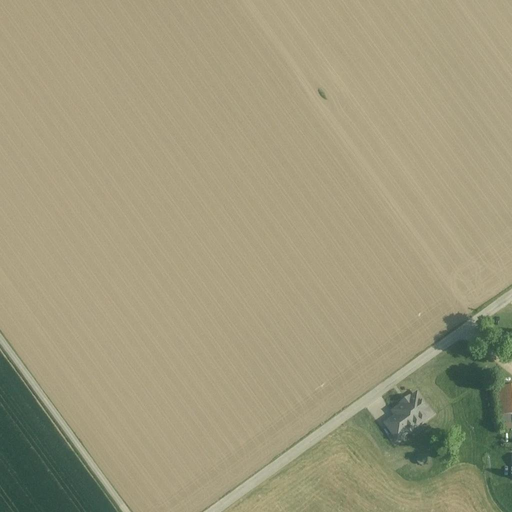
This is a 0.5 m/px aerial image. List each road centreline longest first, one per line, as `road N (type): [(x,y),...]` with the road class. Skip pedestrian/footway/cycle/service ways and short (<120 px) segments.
road 1 (unclassified): [(511,293),(213,511)]
road 2 (unclassified): [(0,335),(128,511)]
